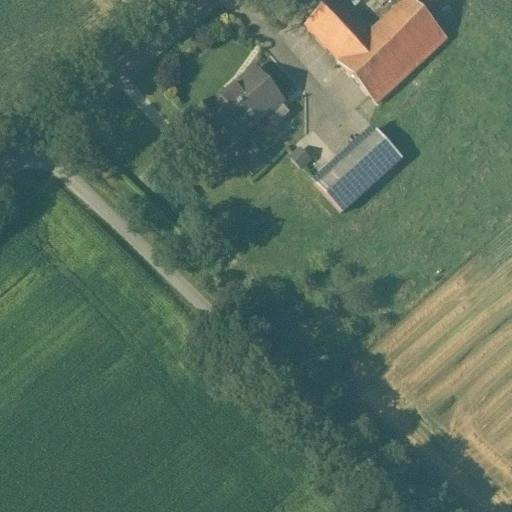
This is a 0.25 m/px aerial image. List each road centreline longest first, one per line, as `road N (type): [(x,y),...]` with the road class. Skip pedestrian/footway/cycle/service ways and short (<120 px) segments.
road 1 (unclassified): [(35,144),(410,511)]
road 2 (unclassified): [(35,144),(202,0)]
